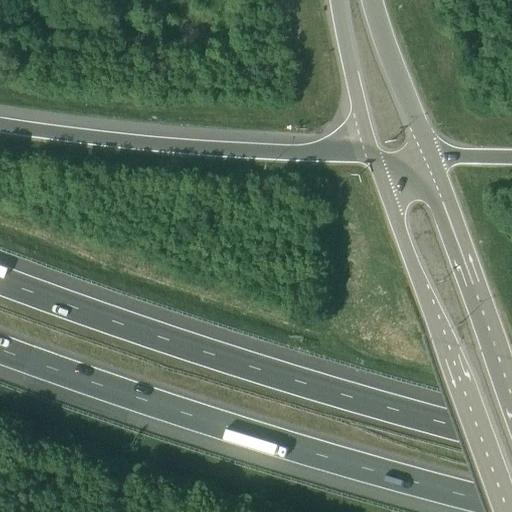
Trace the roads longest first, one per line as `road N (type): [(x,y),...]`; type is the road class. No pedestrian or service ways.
road 1 (motorway): [(511,439),(243,363),(0,279)]
road 2 (motorway): [(0,350),(237,432),(511,507)]
road 3 (primary): [(373,157),(507,511)]
road 4 (motorway): [(373,157),(0,122)]
road 5 (primary): [(511,378),(431,156)]
road 6 (tertiary): [(431,156),(372,0)]
road 7 (tertiary): [(337,0),(373,157)]
